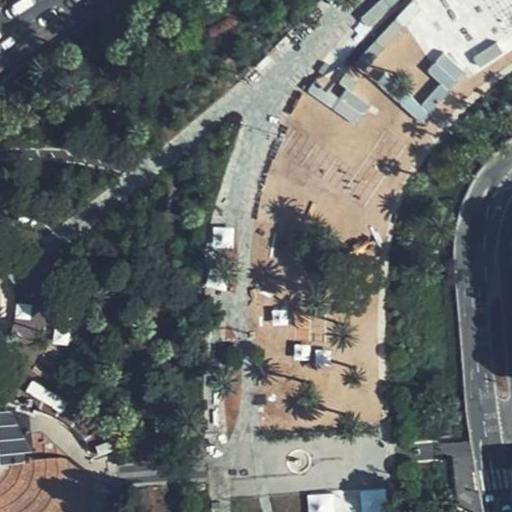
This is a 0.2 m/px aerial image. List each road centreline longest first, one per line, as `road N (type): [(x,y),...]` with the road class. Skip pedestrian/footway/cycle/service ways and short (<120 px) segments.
road 1 (primary): [(472,279),(472,206),(487,175),(511,153)]
road 2 (primary): [(484,415),(472,279)]
